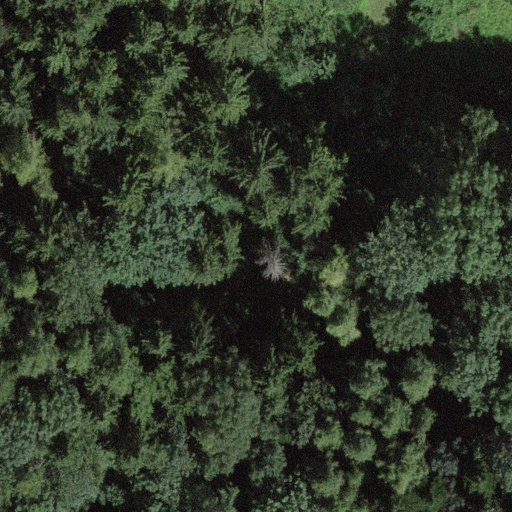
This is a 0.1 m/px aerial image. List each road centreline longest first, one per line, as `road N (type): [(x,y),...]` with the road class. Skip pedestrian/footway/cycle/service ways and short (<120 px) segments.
road 1 (track): [(305,505),(341,219),(400,0)]
road 2 (track): [(0,448),(344,511)]
